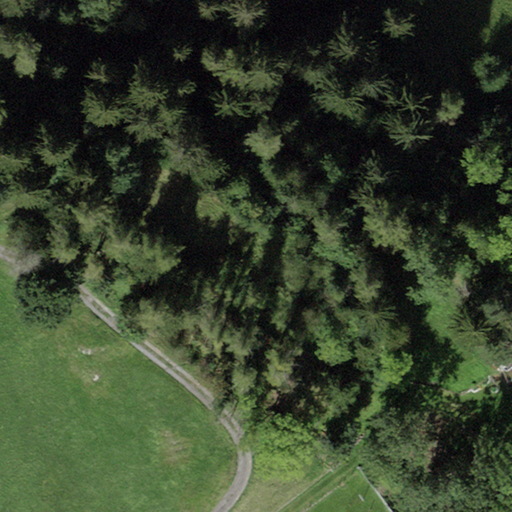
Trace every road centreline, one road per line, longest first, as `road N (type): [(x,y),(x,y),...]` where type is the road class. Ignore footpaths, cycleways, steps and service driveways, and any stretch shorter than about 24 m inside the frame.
road 1 (track): [(223,511),(248,456),(227,417),(0,251)]
road 2 (track): [(287,511),(403,423),(427,421),(472,444),(511,427)]
